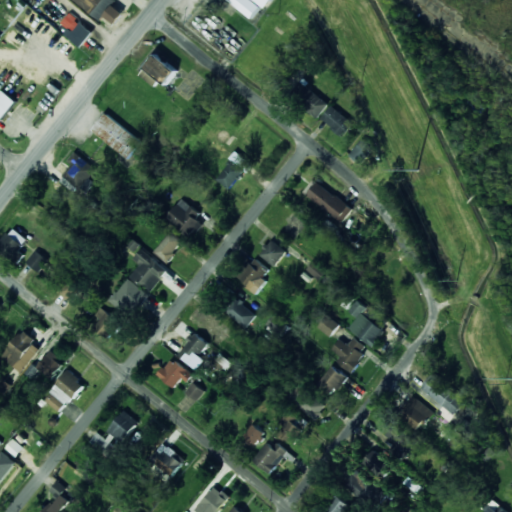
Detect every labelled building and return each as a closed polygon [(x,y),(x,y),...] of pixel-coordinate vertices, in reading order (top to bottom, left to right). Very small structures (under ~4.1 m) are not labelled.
[(105,16),(116,24),(125,13),(115,5),(118,1),(117,0),(75,0),(101,20),(105,16)] [(229,0),(253,18),(262,7),(253,0),(229,0)] [(273,0),(255,0),(266,8),(273,0)] [(67,36),(82,48),(94,33),(79,21),(67,36)] [(160,80),(168,85),(179,70),(156,54),(141,76),(156,86),(160,80)] [(0,122),(18,103),(4,90),(0,95),(0,122)] [(320,118),(329,102),(312,92),(303,108),(320,118)] [(322,120),(344,136),(354,123),(332,106),(322,120)] [(143,143),(108,113),(93,129),(128,160),(143,143)] [(366,137),(350,155),(361,165),(377,147),(366,137)] [(69,161),(73,164),(64,176),(87,193),(96,182),(91,178),(98,169),(76,152),(69,161)] [(232,190),(253,164),(238,152),(217,179),(232,190)] [(345,221),(354,206),(316,184),(307,198),(345,221)] [(203,223),(196,218),(201,212),(182,199),(167,220),(192,238),(203,223)] [(19,250),(28,240),(14,227),(0,242),(0,249),(18,265),(26,256),(19,250)] [(167,262),(185,242),(172,231),(155,252),(167,262)] [(276,267),(288,252),(273,240),(261,255),(276,267)] [(152,292),(171,270),(143,248),(134,259),(141,265),(133,276),(152,292)] [(27,264),(41,272),(49,258),(35,250),(27,264)] [(258,294),(268,281),(264,278),(270,269),(254,258),(238,279),(258,294)] [(321,280),(328,271),(314,261),(308,270),(321,280)] [(58,292),(71,302),(84,285),(72,275),(58,292)] [(151,295),(130,278),(111,300),(132,317),(151,295)] [(235,296),(224,309),(246,328),(258,315),(235,296)] [(391,324),(361,298),(350,311),(359,318),(351,328),(373,346),(391,324)] [(96,329),(111,338),(121,320),(101,308),(97,315),(102,319),(96,329)] [(199,329),(215,340),(226,323),(211,312),(199,329)] [(267,325),(276,332),(284,321),(275,314),(267,325)] [(341,323),(327,316),(319,329),(333,337),(341,323)] [(42,346),(23,331),(2,358),(22,373),(42,346)] [(200,355),(210,345),(197,333),(179,353),(198,370),(207,361),(200,355)] [(338,362),(353,372),(369,347),(355,338),(350,345),(341,339),(333,351),(341,356),(338,362)] [(33,378),(40,369),(51,378),(65,361),(47,346),(26,372),(33,378)] [(189,382),(195,375),(172,358),(159,376),(176,388),(183,378),(189,382)] [(318,382),(332,396),(348,378),(334,365),(318,382)] [(46,401),(64,413),(85,382),(67,370),(46,401)] [(455,415),(466,402),(434,374),(423,386),(455,415)] [(187,392),(198,401),(206,392),(194,383),(187,392)] [(435,412),(415,397),(400,415),(420,431),(435,412)] [(141,422),(126,410),(110,430),(125,442),(141,422)] [(298,416),(290,410),(280,423),(285,427),(279,434),(293,446),(305,431),(294,422),(298,416)] [(6,449),(17,458),(26,448),(15,439),(6,449)] [(413,447),(403,439),(393,451),(403,459),(413,447)] [(171,477),(186,461),(166,442),(151,458),(171,477)] [(269,443),(254,460),(271,474),(290,452),(278,442),(273,447),(269,443)] [(396,463),(373,451),(365,466),(387,478),(396,463)] [(0,484),(9,492),(21,476),(15,471),(19,466),(8,458),(0,468),(0,484)] [(345,485),(375,506),(386,491),(356,470),(345,485)] [(63,495),(68,488),(59,481),(50,492),(56,496),(44,511),(61,511),(70,501),(63,495)] [(199,511),(219,511),(231,498),(216,486),(197,510),(199,511)] [(327,511),(346,511),(351,506),(339,497),(327,511)] [(484,511),(507,511),(496,500),(484,511)]
